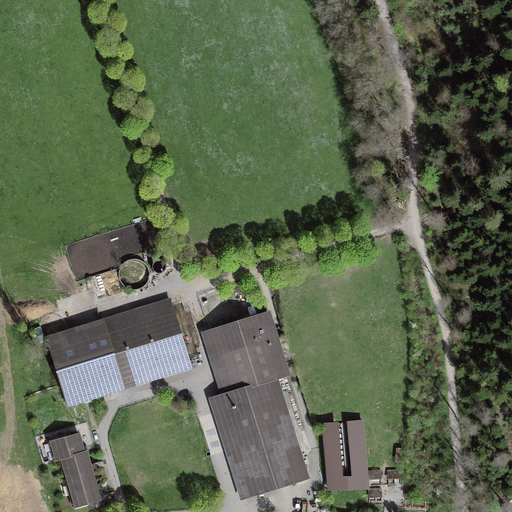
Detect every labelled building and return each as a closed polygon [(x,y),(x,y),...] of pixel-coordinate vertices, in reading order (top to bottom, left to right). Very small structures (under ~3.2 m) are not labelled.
[(210,292),(200,295),(203,304),(213,301),(210,292)] [(171,302),(45,340),(65,409),(192,372),(171,302)] [(269,314),(201,336),(220,399),(208,402),(240,504),(308,483),(277,383),(289,379),(269,314)] [(363,423),(322,427),(327,494),(369,491),(363,423)] [(59,464),(83,456),(77,437),(49,446),(55,465),(59,464)] [(85,456),(83,456),(59,464),(66,487),(92,478),(85,456)] [(381,472),(369,473),(369,481),(381,480),(381,472)] [(74,511),(100,504),(92,478),(66,487),(74,511)] [(370,491),(371,499),(381,499),(381,490),(370,491)]
